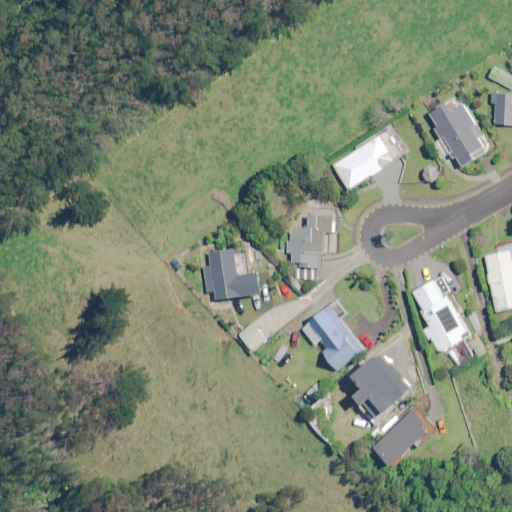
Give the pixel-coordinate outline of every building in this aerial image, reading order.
[(511,76),(495,67),(490,78),(511,89),(511,76)] [(511,95),(499,95),(498,125),(511,125),(511,95)] [(444,140),(446,139),(462,169),(476,161),(473,155),(486,148),(481,139),(484,137),(466,106),(455,113),(450,105),(432,114),(439,126),(437,127),(444,140)] [(408,157),(393,131),(335,165),(351,191),(408,157)] [(441,180),(439,166),(425,168),(427,182),(441,180)] [(335,256),(340,221),(311,217),(309,229),(300,227),(298,242),(290,241),(288,253),(294,254),(292,265),(305,267),(303,280),(316,282),(318,268),(324,269),(326,254),(335,256)] [(252,275),(248,248),(211,254),(213,266),(205,267),(209,294),(217,293),(219,301),(264,294),(261,273),(252,275)] [(511,251),(487,256),(498,313),(511,310),(511,251)] [(453,293),(445,277),(414,293),(432,327),(425,331),(430,341),(433,339),(442,355),(467,341),(465,336),(470,334),(450,295),(453,293)] [(349,315),(339,302),(304,331),(316,346),(322,341),(329,349),(324,353),(340,372),(366,350),(342,320),(349,315)] [(257,321),(239,334),(253,354),(271,341),(257,321)] [(482,344),(473,349),(479,360),(487,355),(482,344)] [(399,376),(380,355),(354,377),(364,389),(356,396),(379,423),(415,391),(405,380),(404,381),(399,376)] [(310,407),(325,390),(316,382),(301,398),(310,407)] [(421,411),(418,414),(415,412),(375,449),(394,468),(431,433),(434,436),(440,431),(421,411)] [(386,433),(380,426),(371,435),(377,442),(386,433)]
